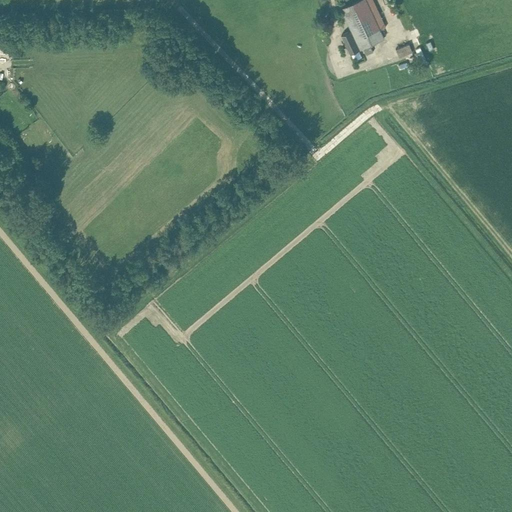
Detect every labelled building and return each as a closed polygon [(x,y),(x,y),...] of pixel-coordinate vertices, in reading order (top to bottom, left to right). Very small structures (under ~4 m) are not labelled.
[(372,51),(369,45),(384,38),(381,30),(386,27),(375,4),(373,0),(358,0),(341,8),(352,30),(341,35),(350,53),(362,47),(366,54),(372,51)] [(423,27),(425,27),(425,21),(415,22),(416,34),(424,34),(423,27)] [(11,40),(0,39),(0,52),(11,52),(11,40)] [(400,57),(412,52),(408,44),(397,48),(400,57)] [(409,73),(419,69),(417,63),(407,67),(409,73)]
